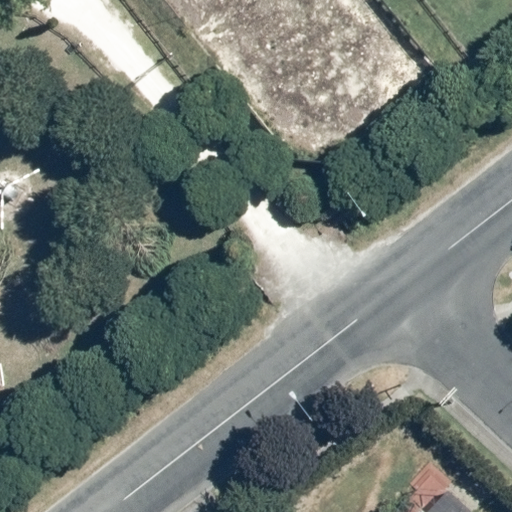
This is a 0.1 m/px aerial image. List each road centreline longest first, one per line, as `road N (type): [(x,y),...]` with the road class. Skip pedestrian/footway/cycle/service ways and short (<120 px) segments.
road 1 (tertiary): [(106,511),(389,293)]
road 2 (residential): [(389,293),(511,408)]
road 3 (tertiary): [(389,293),(511,198)]
